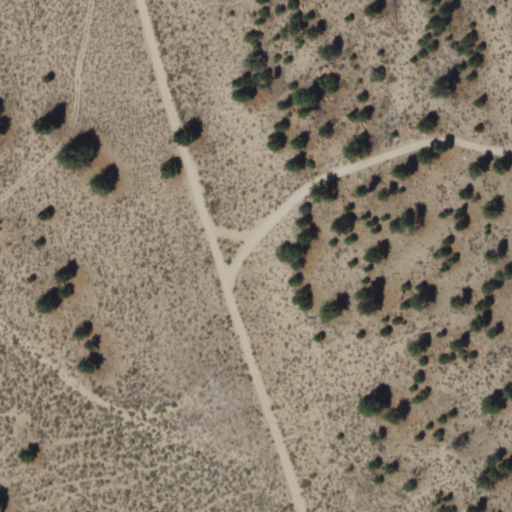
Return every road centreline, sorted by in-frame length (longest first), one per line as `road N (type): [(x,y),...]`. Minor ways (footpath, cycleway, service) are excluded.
road 1 (track): [(0,325),(88,396),(223,463),(292,511)]
road 2 (residential): [(511,157),(426,149),(342,175),(272,222),(222,289)]
road 3 (residential): [(139,0),(222,289)]
road 4 (residential): [(222,289),(299,511)]
road 5 (track): [(86,0),(69,116),(42,158),(0,196)]
